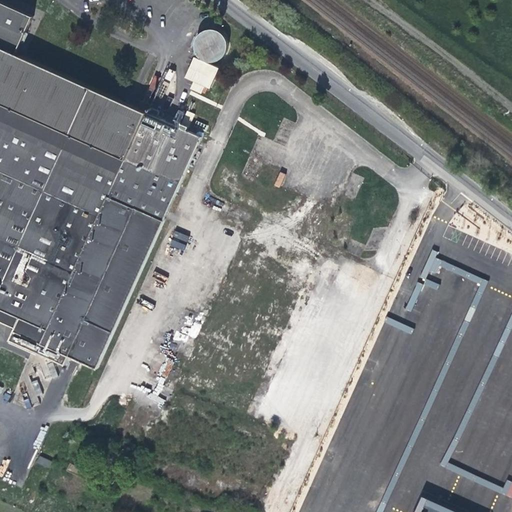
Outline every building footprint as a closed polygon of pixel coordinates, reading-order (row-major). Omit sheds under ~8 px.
[(197,57),(188,76),(196,80),(193,88),(204,93),(207,85),(212,87),(222,68),(211,63),(211,62),(215,62),(217,61),(221,60),(223,58),(226,55),(227,53),(229,49),(229,45),(228,40),(228,38),(226,36),(223,33),(219,31),(217,30),(213,29),(208,30),(204,32),(201,35),(198,39),(198,41),(197,48),(198,52),(200,55),(202,58),(202,59),(197,57)] [(0,307),(33,322),(51,330),(44,344),(99,368),(204,137),(189,130),(196,114),(189,111),(182,127),(0,44),(0,307)] [(511,307),(477,411),(492,416),(486,432),(499,436),(496,446),(511,451),(511,307)] [(51,330),(33,322),(26,339),(43,347),(44,344),(51,330)] [(41,455),(38,462),(51,468),(54,461),(41,455)] [(511,497),(511,481),(507,480),(503,488),(480,478),(478,483),(511,497)] [(412,511),(455,511),(418,497),(412,511)]
